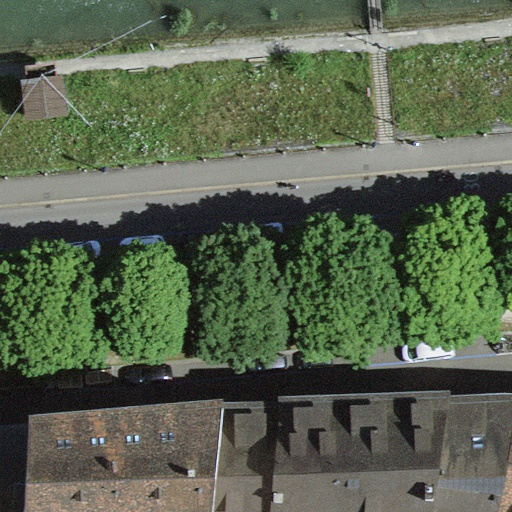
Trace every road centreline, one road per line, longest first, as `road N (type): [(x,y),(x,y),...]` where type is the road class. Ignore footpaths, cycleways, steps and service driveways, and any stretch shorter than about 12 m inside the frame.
road 1 (residential): [(511,183),(0,227)]
road 2 (residential): [(0,404),(511,373)]
